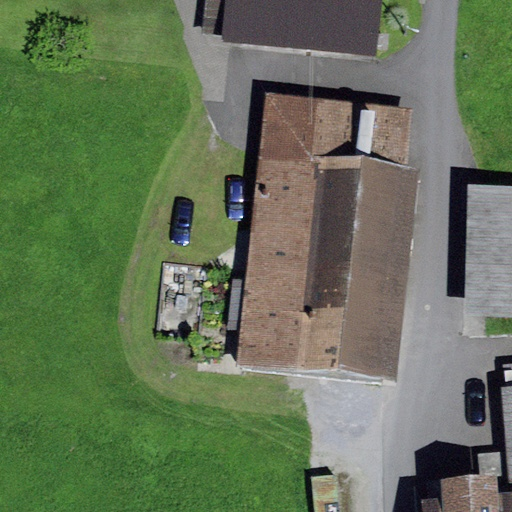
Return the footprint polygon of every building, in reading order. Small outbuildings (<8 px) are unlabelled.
[(223,36),(226,0),(206,0),(203,33),(223,36)] [(384,0),(226,0),(223,36),(222,44),(378,60),(384,0)] [(413,110),(269,95),(241,362),(392,378),(414,165),(408,165),(413,110)] [(511,186),(471,186),(468,317),(511,318),(511,186)] [(511,363),(505,364),(511,446),(511,452),(480,455),(482,476),(500,474),(501,495),(511,494),(511,363)] [(511,511),(511,494),(501,495),(500,474),(482,476),(439,479),(440,496),(423,497),(424,511),(511,511)]
